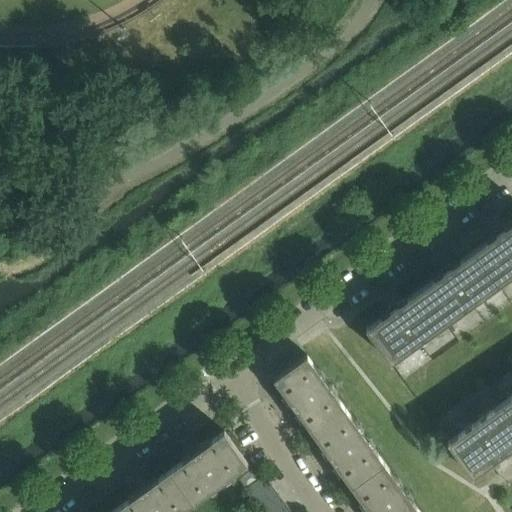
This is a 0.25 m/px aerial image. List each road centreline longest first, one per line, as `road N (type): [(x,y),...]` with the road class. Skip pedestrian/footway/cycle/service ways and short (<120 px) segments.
road 1 (residential): [(235,381),(511,174)]
road 2 (residential): [(47,511),(235,381)]
road 3 (residential): [(319,511),(279,461),(235,381)]
